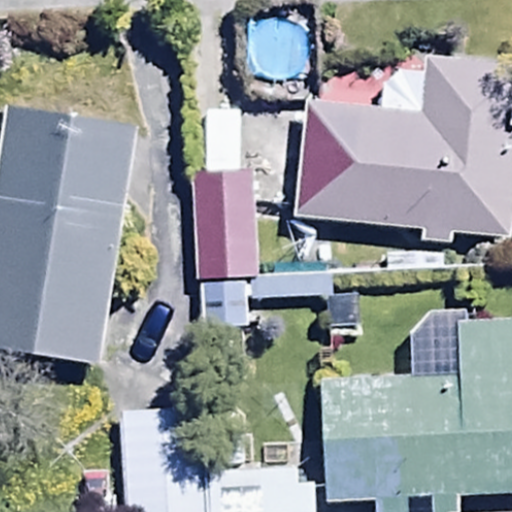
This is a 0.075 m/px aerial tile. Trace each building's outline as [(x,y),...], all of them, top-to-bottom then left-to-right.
[(511,251),(511,250),(511,77),(430,72),(428,95),(372,90),(367,128),(309,123),(299,230),(425,240),(423,258),(453,261),(454,246),(511,251)] [(218,185),(195,185),(202,339),(247,337),(245,290),(259,289),(255,185),(242,120),(207,126),(218,185)] [(155,143),(27,122),(0,281),(0,375),(113,394),(155,143)] [(332,400),(338,511),(472,511),(473,511),(511,509),(511,341),(453,345),(456,393),(332,400)] [(316,511),(316,478),(207,480),(205,419),(124,422),(126,511),(316,511)]
